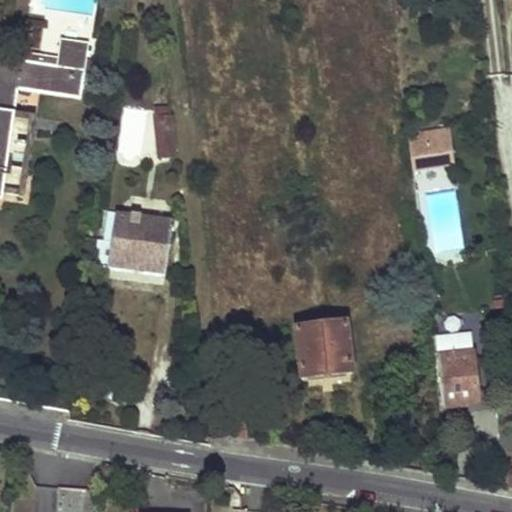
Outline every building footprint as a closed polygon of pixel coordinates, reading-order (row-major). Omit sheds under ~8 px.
[(20,62),(0,59),(0,195),(2,196),(2,190),(18,193),(22,170),(9,168),(11,156),(24,157),(30,116),(13,114),(17,91),(39,94),(40,90),(81,96),(84,72),(86,61),(88,45),(60,41),(57,59),(40,57),(39,61),(21,58),(20,62)] [(39,94),(80,100),(81,96),(40,90),(39,94)] [(170,109),(153,109),(159,159),(175,158),(170,109)] [(23,199),(34,117),(30,116),(24,157),(11,156),(9,168),(22,170),(18,193),(2,190),(2,196),(23,199)] [(412,172),(452,165),(451,157),(455,152),(450,149),(449,130),(419,134),(419,137),(420,145),(409,146),(412,172)] [(420,145),(419,137),(408,139),(409,146),(420,145)] [(116,214),(109,213),(105,243),(112,244),(116,214)] [(164,277),(171,222),(116,214),(112,244),(105,243),(97,241),(93,267),(164,277)] [(295,330),(301,380),(351,374),(344,324),(295,330)] [(469,334),(436,337),(438,357),(471,354),(469,334)] [(245,439),(234,351),(217,352),(226,435),(245,439)] [(442,407),(477,404),(472,354),(471,354),(438,357),(437,357),(442,407)]
